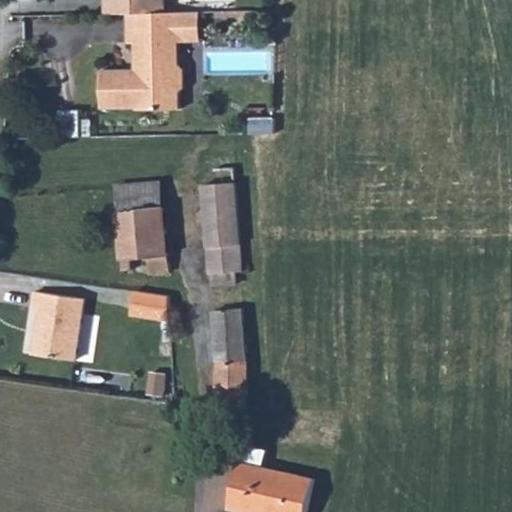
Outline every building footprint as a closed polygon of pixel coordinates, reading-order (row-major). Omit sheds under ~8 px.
[(135,0),(106,0),(107,13),(129,13),(136,13),(135,0)] [(135,0),(136,13),(167,12),(166,0),(135,0)] [(136,13),(129,13),(129,42),(136,42),(137,57),(143,56),(143,70),(137,71),(103,71),(104,110),(182,108),(182,92),(186,87),(185,68),(181,63),(180,41),(187,41),(187,11),(167,12),(136,13)] [(187,11),(187,41),(202,41),(202,11),(187,11)] [(276,118),(250,118),(251,133),(276,133),(276,118)] [(204,184),(236,182),(234,152),(201,154),(204,184)] [(165,207),(163,181),(116,186),(118,212),(165,207)] [(243,270),(236,182),(204,184),(212,285),(238,283),(237,271),(243,270)] [(118,212),(124,270),(133,269),(132,259),(149,257),(150,273),(171,271),(170,255),(165,207),(118,212)] [(131,314),(171,320),(170,295),(135,290),(131,314)] [(76,360),(85,298),(36,291),(34,307),(41,308),(34,354),(76,360)] [(248,359),(244,308),(214,310),(218,365),(218,409),(248,410),(248,359)] [(370,424),(369,450),(468,453),(469,427),(370,424)] [(238,451),(235,460),(241,462),(264,467),(268,450),(246,445),(238,451)] [(308,511),(316,478),(264,467),(241,462),(231,507),(250,511),(308,511)]
